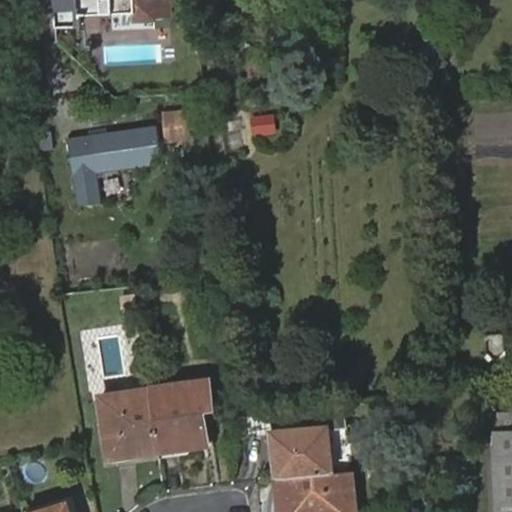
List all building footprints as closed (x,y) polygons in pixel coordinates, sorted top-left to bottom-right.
[(152,18),(151,0),(53,0),(54,28),(77,27),(76,13),(131,12),(131,19),(152,18)] [(166,0),(151,0),(152,18),(167,17),(166,0)] [(194,140),(192,111),(165,113),(168,142),(194,140)] [(249,133),(269,131),(268,114),(248,116),(249,133)] [(157,125),(67,136),(76,207),(101,204),(97,171),(162,163),(157,125)] [(192,278),(207,276),(206,265),(191,266),(192,278)] [(511,354),(511,329),(499,331),(502,356),(511,354)] [(205,379),(146,386),(147,389),(154,450),(203,444),(198,402),(208,401),(205,379)] [(154,450),(147,389),(98,395),(106,456),(154,450)] [(351,468),(344,401),(267,412),(275,477),(277,476),(351,468)] [(511,511),(511,408),(488,409),(493,511),(511,511)] [(357,511),(353,468),(351,468),(277,476),(280,511),(357,511)] [(70,511),(66,499),(24,511),(70,511)]
